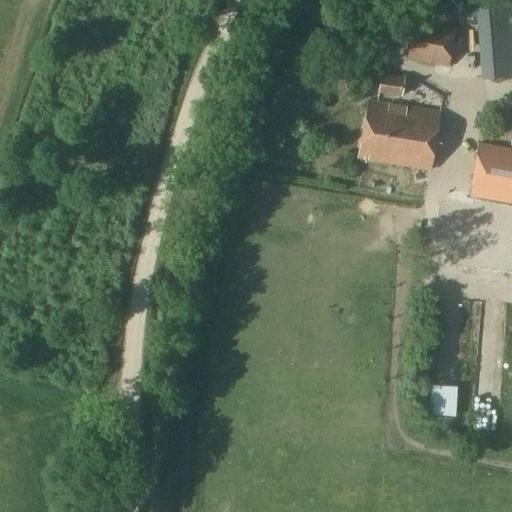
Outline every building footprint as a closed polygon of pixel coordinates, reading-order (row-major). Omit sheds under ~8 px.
[(482,75),(511,74),(509,1),(480,2),(482,75)] [(415,17),(407,59),(448,67),(456,26),(415,17)] [(380,73),(377,93),(402,97),(405,77),(380,73)] [(358,158),(430,170),(439,113),(368,101),(358,158)] [(511,148),(478,143),(468,196),(511,203),(511,148)] [(490,366),(488,392),(498,393),(499,367),(490,366)]
